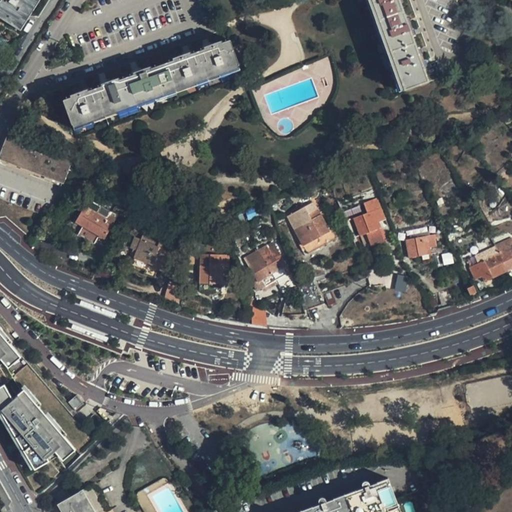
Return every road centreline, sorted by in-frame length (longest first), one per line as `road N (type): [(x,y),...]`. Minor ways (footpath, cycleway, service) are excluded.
road 1 (primary): [(0,237),(79,288),(204,332),(268,343)]
road 2 (primary): [(268,343),(390,339),(511,301)]
road 3 (residential): [(227,394),(126,367),(108,369),(90,394)]
road 4 (residential): [(90,394),(153,412),(227,394)]
road 5 (residential): [(0,305),(63,378),(90,394)]
